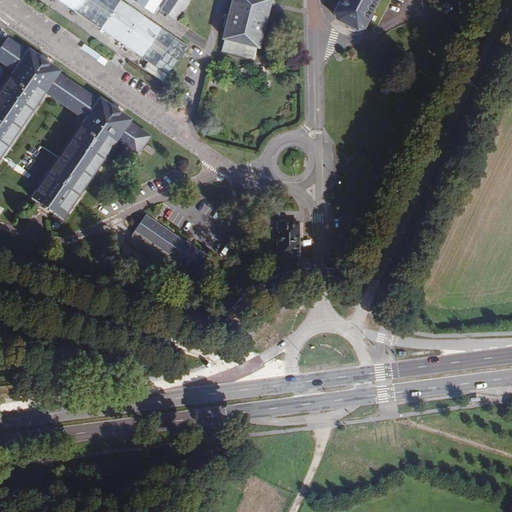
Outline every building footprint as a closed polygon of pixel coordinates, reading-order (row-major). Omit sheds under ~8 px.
[(189,48),(121,0),(60,0),(148,62),(143,70),(162,84),(189,48)] [(163,0),(136,0),(135,2),(154,15),(163,0)] [(190,0),(168,0),(162,11),(176,21),(190,0)] [(235,0),(225,42),(261,51),(272,0),(235,0)] [(344,0),(333,25),(359,37),(376,0),(448,0),(452,2),(452,0),(344,0)] [(31,60),(2,40),(0,43),(0,61),(20,76),(0,104),(0,170),(51,98),(92,126),(38,206),(69,226),(125,147),(143,158),(153,144),(133,131),(137,127),(106,106),(103,109),(61,83),(63,76),(34,58),(31,60)] [(143,222),(131,241),(196,280),(209,257),(187,243),(184,247),(143,222)] [(298,224),(277,224),(278,261),(299,262),(298,224)]
